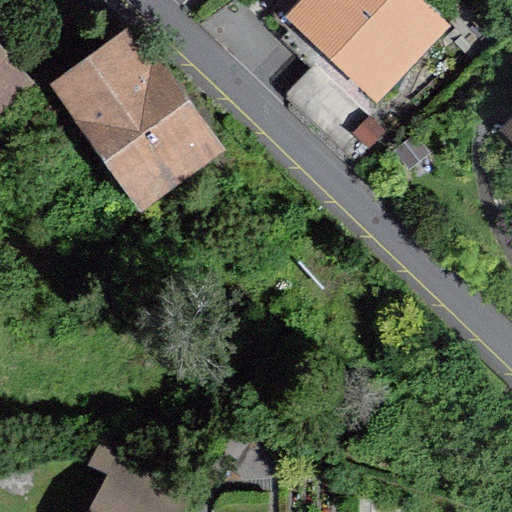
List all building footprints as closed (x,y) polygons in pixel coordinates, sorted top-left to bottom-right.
[(445,27),(414,0),(302,0),(274,31),(311,65),(288,90),(364,159),(400,119),(379,100),(445,27)] [(217,160),(150,71),(143,75),(117,39),(33,102),(127,227),(217,160)] [(0,114),(25,92),(0,64),(0,114)] [(511,120),(488,147),(511,169),(511,120)] [(187,511),(202,485),(106,436),(90,467),(107,476),(88,511),(187,511)]
